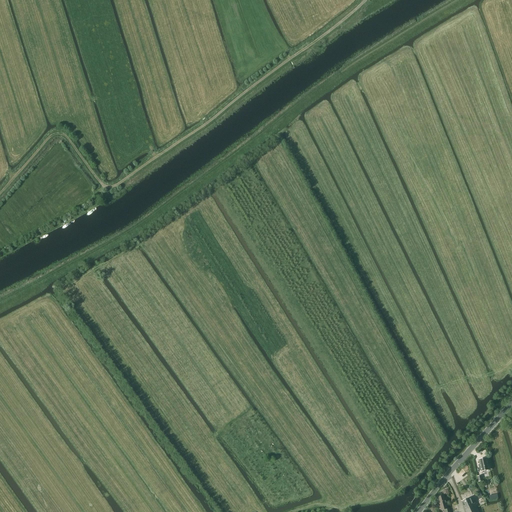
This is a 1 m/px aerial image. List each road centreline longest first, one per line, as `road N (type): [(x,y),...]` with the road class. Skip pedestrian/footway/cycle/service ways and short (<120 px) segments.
road 1 (track): [(0,193),(56,133),(99,182),(113,186),(365,0)]
road 2 (tertiary): [(418,511),(511,402)]
